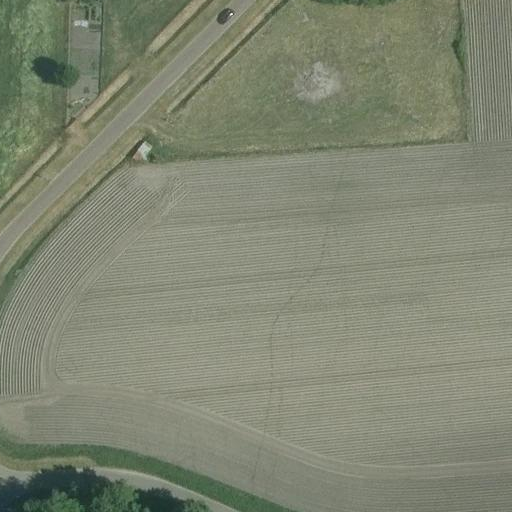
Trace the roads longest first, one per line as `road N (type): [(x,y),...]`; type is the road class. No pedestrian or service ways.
road 1 (unclassified): [(0,248),(245,0)]
road 2 (unclassified): [(0,486),(102,478),(216,511)]
